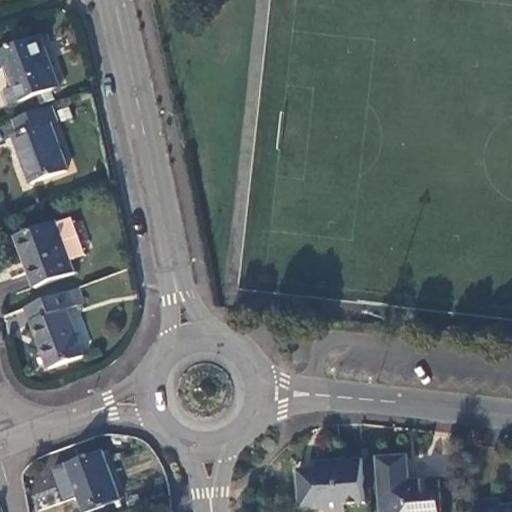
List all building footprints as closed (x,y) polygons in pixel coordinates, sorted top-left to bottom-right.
[(38,36),(0,49),(0,68),(6,66),(14,87),(3,91),(8,104),(58,87),(38,36)] [(56,119),(51,104),(12,118),(18,133),(14,134),(32,182),(66,169),(48,122),(56,119)] [(67,218),(54,223),(67,260),(81,254),(67,218)] [(53,221),(15,235),(34,286),(72,272),(67,260),(54,223),(53,221)] [(73,305),(68,290),(29,304),(34,318),(30,320),(48,367),(81,354),(64,308),(73,305)] [(66,464),(83,511),(117,499),(100,452),(66,464)] [(372,456),(376,511),(436,511),(434,481),(421,481),(405,480),(403,454),(372,456)] [(294,461),(298,508),(319,506),(323,511),(331,511),(341,511),(341,502),(361,500),(358,456),(339,458),(325,459),(326,465),(314,466),(314,460),(294,461)] [(474,500),(474,511),(511,511),(511,504),(500,505),(499,498),(474,500)]
